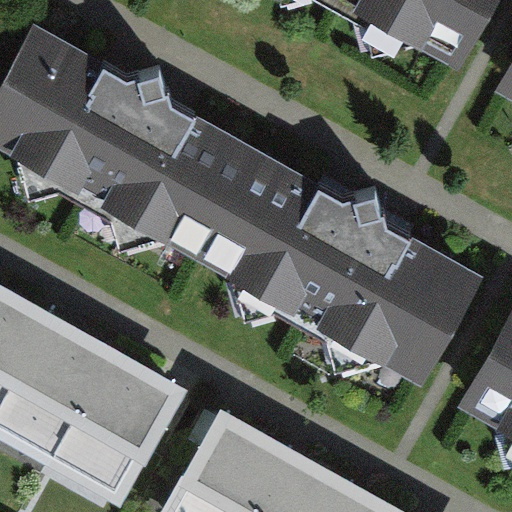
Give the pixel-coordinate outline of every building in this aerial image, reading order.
[(373,0),(451,45),(477,0),(373,0)] [(0,65),(0,119),(196,231),(255,126),(166,75),(157,53),(143,56),(136,58),(37,2),(0,65)] [(511,54),(501,74),(511,79),(511,54)] [(196,231),(414,355),(474,251),(388,202),(377,173),(358,177),(349,179),(255,126),(196,231)] [(0,388),(55,289),(0,259),(0,388)] [(119,325),(55,289),(0,388),(0,397),(61,430),(119,325)] [(183,360),(119,325),(61,430),(125,466),(183,360)] [(511,342),(482,400),(511,414),(511,342)] [(234,511),(287,421),(227,386),(170,484),(217,511),(234,511)] [(323,511),(354,460),(287,421),(234,511),(323,511)] [(402,511),(413,493),(354,460),(323,511),(402,511)] [(446,511),(413,493),(402,511),(446,511)]
